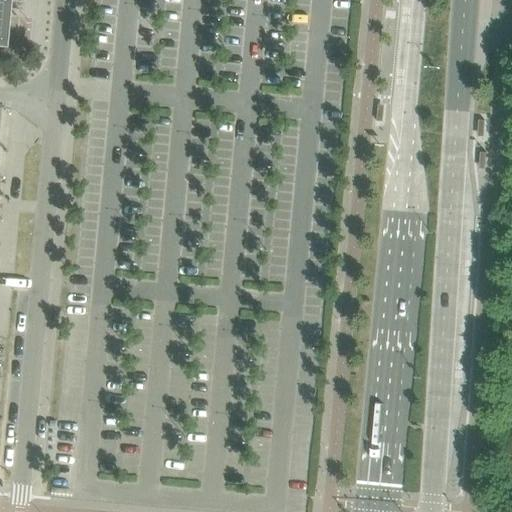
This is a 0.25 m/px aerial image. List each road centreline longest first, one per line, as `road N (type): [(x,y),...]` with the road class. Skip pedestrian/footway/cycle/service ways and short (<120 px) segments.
road 1 (tertiary): [(412,0),(371,511)]
road 2 (tertiary): [(430,511),(465,0)]
road 3 (residential): [(20,508),(56,103)]
